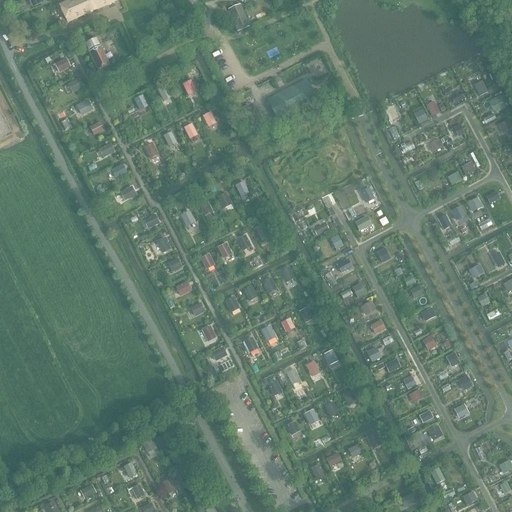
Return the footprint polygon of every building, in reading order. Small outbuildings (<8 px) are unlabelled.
[(102,8),(98,0),(72,0),(60,6),(67,23),(102,8)] [(240,6),(229,10),(238,32),(249,27),(240,6)] [(96,39),(85,44),(98,71),(109,65),(96,39)] [(66,60),(55,65),(59,72),(70,67),(66,60)] [(79,80),(68,86),(72,92),(83,87),(79,80)] [(316,100),(308,85),(307,81),(268,101),(278,120),(316,100)] [(190,82),(183,85),(188,96),(195,92),(190,82)] [(482,82),(474,86),(478,93),(485,89),(482,82)] [(165,87),(158,90),(161,95),(164,102),(171,98),(165,87)] [(450,98),(454,105),(464,100),(460,93),(450,98)] [(142,97),(135,100),(140,111),(147,108),(142,97)] [(497,98),(489,102),(495,113),(503,109),(497,98)] [(88,103),(78,108),(81,115),(92,110),(88,103)] [(433,103),(425,107),(431,118),(439,114),(433,103)] [(252,104),(241,109),(248,122),(249,121),(250,121),(255,132),(266,126),(257,108),(255,109),(252,104)] [(400,117),(395,107),(387,111),(392,121),(400,117)] [(211,113),(204,117),(209,127),(216,124),(211,113)] [(414,119),(417,125),(427,120),(423,115),(414,119)] [(493,115),(483,120),(485,124),(496,119),(493,115)] [(508,121),(498,126),(502,134),(511,129),(508,121)] [(101,123),(91,129),(94,136),(105,130),(101,123)] [(192,125),(185,128),(191,139),(198,135),(192,125)] [(464,135),(460,126),(453,129),(457,138),(464,135)] [(277,128),(269,132),(274,144),(281,140),(278,132),(277,128)] [(395,128),(390,130),(395,141),(400,138),(395,128)] [(172,133),(165,137),(170,148),(177,144),(172,133)] [(442,149),(438,141),(427,146),(432,154),(442,149)] [(412,144),(402,149),(404,155),(415,150),(412,144)] [(110,145),(100,151),(103,158),(114,152),(110,145)] [(153,145),(146,148),(151,159),(158,155),(153,145)] [(475,152),(470,155),(477,168),(482,166),(475,152)] [(474,172),(470,163),(461,168),(465,177),(474,172)] [(123,166),(112,172),(116,179),(126,174),(123,166)] [(462,181),(457,173),(447,179),(451,187),(462,181)] [(367,185),(365,180),(358,184),(360,188),(367,185)] [(420,182),(415,184),(419,191),(423,189),(420,182)] [(243,183),(236,187),(241,197),(248,194),(243,183)] [(132,189),(121,194),(125,201),(135,195),(132,189)] [(368,189),(360,193),(365,204),(373,200),(368,189)] [(500,198),(496,192),(487,197),(490,204),(500,198)] [(225,195),(218,198),(224,209),(231,205),(225,195)] [(476,199),(467,204),(471,213),(481,208),(476,199)] [(206,202),(199,205),(205,216),(212,212),(206,202)] [(363,206),(350,212),(353,217),(365,211),(363,206)] [(461,208),(451,213),(455,221),(465,216),(461,208)] [(189,213),(182,216),(187,227),(194,224),(189,213)] [(445,216),(437,220),(443,231),(451,227),(445,216)] [(155,217),(144,222),(148,229),(159,223),(155,217)] [(372,227),(368,218),(356,224),(361,233),(372,227)] [(489,220),(478,226),(481,232),(492,226),(489,220)] [(317,236),(329,230),(326,223),(314,229),(317,236)] [(264,226),(256,229),(262,240),(269,236),(264,226)] [(246,237),(239,240),(244,251),(251,247),(246,237)] [(337,237),(330,241),(335,251),(343,247),(337,237)] [(457,237),(448,241),(450,246),(460,241),(457,237)] [(165,240),(158,243),(163,253),(170,250),(165,240)] [(227,244),(219,248),(225,259),(232,255),(227,244)] [(381,261),(389,256),(386,249),(377,254),(381,261)] [(497,269),(504,265),(498,254),(492,258),(497,269)] [(209,256),(202,259),(207,270),(215,266),(209,256)] [(337,266),(341,273),(352,267),(348,260),(337,266)] [(178,261),(169,265),(173,272),(182,268),(178,261)] [(473,280),(484,274),(479,266),(469,272),(473,280)] [(289,269),(281,272),(287,283),(294,279),(289,269)] [(400,269),(395,272),(398,277),(403,275),(400,269)] [(331,273),(325,276),(331,288),(337,285),(331,273)] [(407,287),(415,282),(412,277),(404,282),(407,287)] [(271,280),(264,283),(269,294),(276,290),(271,280)] [(511,280),(503,286),(507,293),(511,289),(511,280)] [(187,284),(177,289),(180,296),(191,291),(187,284)] [(361,284),(353,288),(357,298),(366,293),(361,284)] [(251,287),(244,291),(250,301),(256,298),(251,287)] [(415,298),(424,294),(420,287),(411,291),(415,298)] [(350,290),(341,295),(344,300),(352,295),(350,290)] [(479,304),(487,300),(485,296),(477,300),(479,304)] [(234,298),(226,302),(232,313),(239,309),(234,298)] [(371,303),(361,308),(364,314),(374,309),(371,303)] [(201,305),(191,309),(195,316),(204,312),(201,305)] [(307,309),(300,312),(306,323),(313,320),(307,309)] [(435,314),(432,309),(421,314),(424,320),(435,314)] [(289,320),(282,324),(287,332),(294,329),(289,320)] [(381,321),(371,327),(374,333),(384,328),(381,321)] [(210,328),(203,331),(208,342),(215,338),(210,328)] [(270,328),(263,331),(268,342),(275,338),(270,328)] [(427,349),(436,344),(431,336),(422,340),(427,349)] [(390,337),(382,341),(385,347),(393,343),(390,337)] [(252,339),(245,342),(250,353),(257,349),(252,339)] [(367,353),(371,361),(380,356),(376,348),(367,353)] [(223,349),(212,354),(216,361),(226,356),(223,349)] [(332,351),(325,355),(330,366),(337,362),(332,351)] [(458,362),(455,354),(447,358),(451,366),(458,362)] [(397,360),(385,366),(388,372),(400,367),(397,360)] [(314,363),(307,366),(312,377),(319,373),(314,363)] [(294,370),(287,374),(293,385),(300,381),(294,370)] [(445,371),(437,375),(440,381),(448,377),(445,371)] [(463,389),(471,385),(468,377),(459,382),(463,389)] [(416,385),(412,378),(404,383),(407,389),(416,385)] [(276,382),(269,385),(275,396),(282,392),(276,382)] [(448,385),(441,388),(444,393),(451,390),(448,385)] [(409,397),(412,402),(423,396),(420,391),(409,397)] [(351,392),(343,395),(349,406),(356,402),(351,392)] [(332,403),(325,407),(331,417),(338,414),(332,403)] [(469,413),(464,405),(455,410),(459,418),(469,413)] [(313,411),(306,415),(311,425),(318,422),(313,411)] [(429,411),(423,415),(427,422),(433,418),(429,411)] [(295,423),(288,427),(292,435),(299,432),(295,423)] [(438,428),(429,432),(433,441),(443,436),(438,428)] [(375,435),(368,438),(374,449),(381,445),(375,435)] [(150,441),(143,444),(147,453),(154,450),(150,441)] [(358,446),(349,451),(352,458),(361,453),(358,446)] [(479,448),(475,450),(481,461),(485,459),(479,448)] [(337,455),(327,460),(330,467),(341,461),(337,455)] [(499,466),(503,474),(511,469),(511,466),(509,461),(499,466)] [(131,465),(124,468),(129,479),(136,475),(131,465)] [(319,466),(312,470),(317,480),(324,477),(319,466)] [(435,483),(444,478),(439,469),(430,474),(435,483)] [(170,480),(163,483),(168,494),(176,490),(170,480)] [(505,494),(510,491),(506,483),(500,486),(505,494)] [(91,486),(81,491),(85,498),(95,493),(91,486)] [(140,486),(132,490),(137,500),(144,496),(140,486)] [(473,493),(463,498),(466,506),(476,500),(473,493)] [(412,495),(401,500),(404,507),(416,501),(412,495)]
